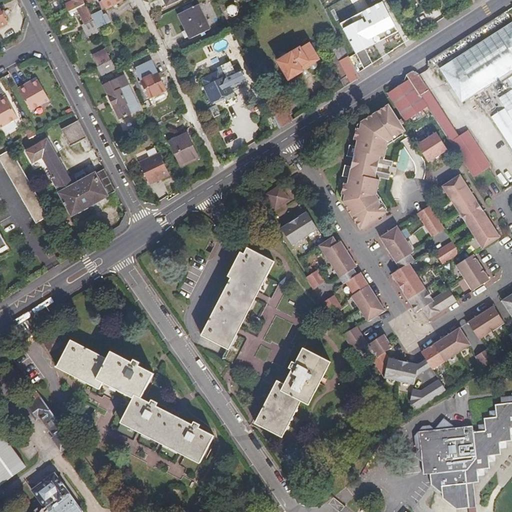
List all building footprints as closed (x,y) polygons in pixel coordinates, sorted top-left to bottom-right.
[(97,33),(81,0),(70,0),(72,4),(65,7),(68,13),(76,10),(86,30),(78,33),(81,40),(97,33)] [(101,10),(104,9),(104,10),(121,2),(119,0),(99,0),(101,3),(98,4),(101,10)] [(190,5),(181,9),(183,13),(177,15),(189,40),(208,31),(197,6),(192,8),(190,5)] [(511,13),(511,11),(436,58),(441,66),(511,21),(511,13)] [(105,15),(92,21),(96,29),(109,23),(105,15)] [(511,25),(446,67),(468,101),(511,73),(511,25)] [(330,49),(349,85),(359,79),(356,73),(340,43),(330,49)] [(308,45),(278,64),(288,80),(318,62),(308,45)] [(112,61),(98,67),(102,76),(116,69),(112,61)] [(465,137),(421,68),(411,74),(414,78),(430,106),(473,172),(477,178),(493,169),(495,167),(472,132),(465,137)] [(230,69),(221,73),(223,78),(218,80),(216,75),(201,83),(204,90),(203,90),(210,105),(211,104),(212,105),(221,101),(220,99),(231,94),(229,89),(244,82),(239,72),(233,75),(230,69)] [(363,70),(356,73),(359,79),(365,75),(363,70)] [(140,84),(152,111),(170,103),(157,73),(141,81),(141,83),(140,84)] [(122,77),(112,82),(106,85),(102,87),(117,120),(123,118),(123,119),(126,117),(126,116),(138,111),(130,94),(128,95),(125,87),(126,86),(122,77)] [(430,106),(414,78),(392,93),(394,96),(408,119),(430,106)] [(39,82),(32,85),(27,88),(26,86),(19,90),(31,112),(50,102),(39,82)] [(511,89),(503,95),(509,105),(496,115),(511,139),(511,89)] [(0,129),(18,120),(6,97),(0,100),(0,129)] [(270,116),(277,129),(278,131),(292,122),(283,109),(276,113),(272,105),(267,108),(270,116)] [(393,105),(381,113),(397,137),(409,131),(405,125),(408,123),(406,119),(403,119),(393,105)] [(215,108),(207,111),(207,112),(225,151),(243,142),(237,130),(227,135),(215,108)] [(397,141),(397,137),(381,113),(366,121),(364,127),(360,129),(357,139),(361,141),(360,146),(352,144),(349,156),(357,157),(355,165),(348,165),(345,175),(352,177),(350,183),(348,182),(346,193),(348,195),(347,203),(362,228),(388,213),(381,200),(383,198),(381,193),(382,178),(392,179),(393,173),(381,171),(382,163),(395,166),(396,160),(388,159),(391,144),(397,141)] [(277,129),(270,116),(263,119),(270,133),(277,129)] [(86,139),(74,117),(65,123),(67,127),(60,131),(69,148),(86,139)] [(30,127),(23,131),(28,138),(34,135),(30,127)] [(170,142),(181,167),(199,159),(187,134),(170,142)] [(440,134),(421,145),(431,162),(450,151),(440,134)] [(109,195),(115,192),(103,170),(98,174),(96,172),(88,177),(85,173),(76,178),(79,183),(74,185),(47,139),(26,152),(32,164),(42,158),(45,164),(53,178),(51,180),(72,219),(111,198),(109,195)] [(10,152),(0,157),(0,164),(33,225),(47,218),(10,152)] [(140,164),(150,185),(169,176),(159,155),(140,164)] [(504,240),(464,175),(446,186),(485,251),(504,240)] [(282,184),(269,192),(278,207),(292,199),(282,184)] [(432,207),(429,208),(444,231),(446,230),(432,207)] [(435,237),(444,231),(429,208),(420,213),(435,237)] [(309,212),(283,227),(294,244),(320,228),(309,212)] [(418,313),(424,309),(435,303),(441,312),(458,302),(450,290),(434,300),(412,263),(416,260),(413,255),(416,254),(399,228),(383,238),(398,263),(402,270),(394,274),(418,313)] [(353,278),(347,282),(355,295),(354,296),(370,321),(387,311),(363,273),(360,275),(356,268),(359,266),(343,242),(340,244),(336,237),(329,241),(353,278)] [(353,278),(329,241),(322,245),(345,283),(347,282),(353,278)] [(452,244),(459,255),(462,254),(455,242),(452,244)] [(459,255),(452,244),(438,253),(444,265),(459,255)] [(234,254),(230,263),(238,266),(244,252),(240,250),(238,254),(234,254)] [(269,263),(244,252),(238,266),(230,263),(222,278),(227,281),(199,339),(230,351),(233,352),(269,263)] [(491,282),(475,257),(459,267),(474,292),(491,282)] [(308,276),(316,288),(327,282),(320,270),(308,276)] [(335,296),(325,302),(332,313),(342,306),(335,296)] [(435,303),(424,309),(431,318),(441,312),(435,303)] [(504,324),(495,309),(472,323),(481,339),(504,324)] [(359,326),(346,334),(358,352),(372,344),(359,326)] [(387,334),(372,344),(380,356),(376,359),(388,378),(417,384),(418,376),(434,366),(436,369),(472,346),(461,329),(426,351),(429,360),(423,364),(390,357),(387,351),(394,346),(387,334)] [(58,333),(45,340),(51,351),(64,343),(58,333)] [(238,359),(251,365),(262,339),(249,334),(238,359)] [(70,342),(54,367),(53,369),(97,393),(99,391),(101,386),(131,404),(121,422),(120,424),(197,466),(198,464),(211,439),(198,432),(199,428),(192,424),(190,427),(156,408),(157,406),(152,402),(148,405),(139,400),(152,377),(137,369),(139,365),(133,362),(129,366),(110,354),(104,362),(70,342)] [(478,356),(484,367),(496,359),(489,349),(478,356)] [(303,406),(310,408),(332,364),(305,351),(297,365),(294,365),(291,371),(294,373),(286,388),(282,386),(260,428),(286,441),(303,406)] [(413,403),(418,410),(448,390),(442,380),(424,390),(416,388),(413,403)] [(74,441),(41,396),(28,406),(37,417),(41,414),(56,434),(54,437),(63,449),(74,441)] [(473,505),(473,502),(475,502),(478,501),(477,483),(482,482),(483,474),(488,474),(488,468),(494,467),(494,461),(500,461),(499,456),(505,455),(504,448),(511,447),(510,441),(511,440),(511,397),(508,398),(508,403),(502,404),(501,411),(496,412),(496,417),(490,417),(491,424),(485,424),(485,429),(478,429),(478,426),(462,427),(448,418),(440,429),(425,429),(426,445),(422,451),(426,453),(428,471),(434,472),(435,483),(445,491),(446,496),(461,508),(473,505)] [(0,478),(5,485),(31,465),(5,436),(3,438),(0,432),(0,478)] [(54,472),(52,474),(32,489),(48,511),(80,511),(83,510),(54,472)]
